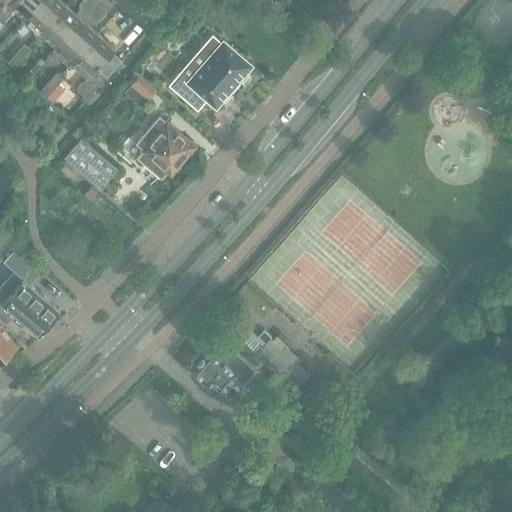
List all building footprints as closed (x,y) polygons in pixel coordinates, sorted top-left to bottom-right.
[(23,18),(40,0),(9,0),(0,10),(0,21),(1,23),(10,13),(9,12),(12,9),(23,18)] [(35,37),(66,4),(61,0),(40,0),(23,18),(34,28),(32,30),(32,34),(35,37)] [(55,47),(98,0),(81,0),(78,4),(79,10),(76,13),(66,4),(35,37),(37,39),(42,39),(44,37),(55,47)] [(107,0),(98,0),(55,47),(50,51),(67,66),(97,33),(88,24),(92,20),(98,20),(112,4),(107,0)] [(189,0),(182,9),(193,18),(200,8),(189,0)] [(97,33),(67,66),(70,69),(74,69),(76,67),(86,76),(74,89),(85,100),(107,76),(97,67),(114,48),(97,33)] [(174,79),(202,104),(210,96),(219,104),(253,65),(224,40),(223,42),(213,34),(202,46),(211,55),(191,78),(182,69),(174,79)] [(30,50),(26,47),(23,44),(15,53),(22,59),(30,50)] [(13,69),(22,59),(15,53),(6,62),(13,69)] [(47,82),(54,88),(62,79),(55,72),(47,82)] [(147,101),(157,90),(140,75),(130,86),(147,101)] [(45,98),(54,88),(47,82),(38,91),(45,98)] [(147,101),(130,86),(125,91),(142,107),(147,101)] [(170,174),(195,145),(166,120),(165,122),(158,116),(134,145),(140,150),(138,152),(140,153),(135,159),(160,181),(168,172),(170,174)] [(64,158),(100,189),(117,169),(81,138),(64,158)] [(90,201),(96,194),(97,192),(91,187),(84,195),(90,201)] [(14,271),(0,286),(0,308),(11,317),(21,327),(25,322),(38,333),(40,331),(44,332),(49,326),(49,321),(54,314),(58,309),(51,303),(29,284),(39,272),(14,250),(3,262),(14,271)] [(245,338),(251,331),(248,328),(256,320),(241,306),(227,322),(245,338)] [(0,361),(5,357),(5,354),(18,344),(0,321),(0,361)] [(264,330),(258,337),(265,343),(271,336),(264,330)] [(286,345),(281,350),(271,341),(267,345),(265,343),(258,337),(251,331),(245,338),(253,345),(251,347),(259,354),(294,387),(306,374),(296,364),(300,360),(286,345)] [(192,363),(188,367),(218,393),(231,378),(239,385),(254,369),(226,345),(217,355),(206,346),(203,350),(198,349),(190,358),(192,363)] [(166,511),(171,506),(157,494),(141,511),(166,511)]
